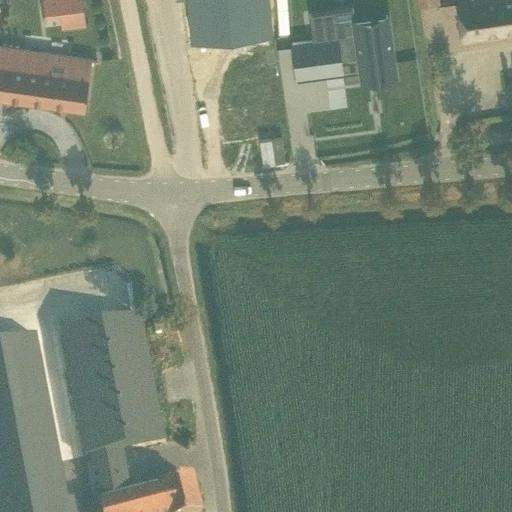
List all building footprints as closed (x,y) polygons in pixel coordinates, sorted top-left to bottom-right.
[(42,0),(44,16),(83,11),(82,0),(42,0)] [(187,0),(190,30),(223,27),(220,0),(187,0)] [(511,0),(463,0),(458,1),(463,38),(511,31),(511,0)] [(316,39),(292,42),(296,76),(297,79),(298,79),(298,76),(342,70),(342,69),(341,62),(340,60),(356,58),(357,60),(358,68),(358,71),(359,79),(361,79),(360,74),(375,71),(376,77),(393,74),(385,15),(359,18),(353,19),(351,19),(351,21),(340,22),(314,26),(316,39)] [(67,55),(57,53),(9,47),(0,45),(0,96),(84,109),(91,58),(67,55)] [(122,452),(164,444),(140,317),(61,332),(85,459),(90,458),(92,469),(124,462),(122,452)] [(70,511),(35,335),(0,341),(0,511),(70,511)] [(162,488),(118,499),(80,509),(80,511),(199,511),(191,480),(162,487),(162,488)]
